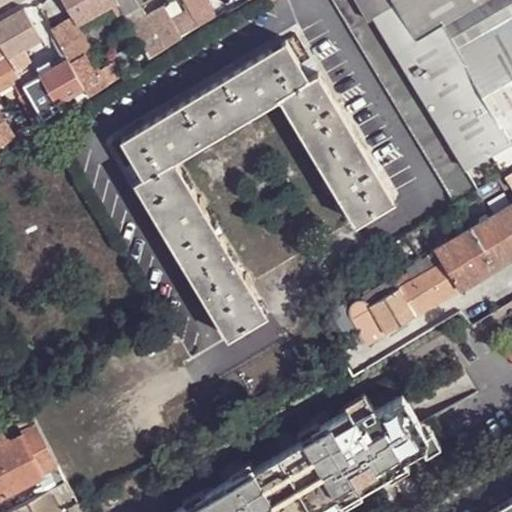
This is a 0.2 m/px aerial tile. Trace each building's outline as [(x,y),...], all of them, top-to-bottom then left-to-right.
[(109,4),(116,0),(64,0),(71,11),(77,22),(109,4)] [(118,0),(116,0),(109,4),(116,18),(125,13),(124,10),(118,0)] [(118,0),(124,10),(135,4),(132,0),(118,0)] [(187,0),(195,14),(200,22),(216,12),(209,0),(187,0)] [(209,0),(216,12),(225,7),(221,0),(209,0)] [(334,0),(456,200),(480,186),(467,164),(375,13),(369,17),(358,0),(334,0)] [(491,151),(511,138),(511,0),(358,0),(369,17),(375,13),(467,164),(491,151)] [(132,24),(143,17),(135,4),(124,10),(125,13),(132,24)] [(141,42),(148,55),(149,56),(184,36),(183,34),(178,25),(165,4),(143,17),(132,24),(141,42)] [(25,6),(0,19),(0,39),(10,57),(15,55),(20,64),(27,60),(19,46),(40,35),(25,6)] [(89,50),(92,48),(89,41),(85,34),(77,22),(71,11),(49,23),(68,57),(70,61),(84,53),(89,50)] [(200,22),(195,14),(178,25),(183,34),(200,22)] [(85,34),(89,41),(93,37),(90,31),(85,34)] [(356,218),(394,196),(317,67),(307,73),(285,35),(121,134),(143,172),(135,177),(228,334),(267,310),(250,281),(253,278),(248,270),(244,271),(205,205),(207,204),(202,194),(198,196),(174,156),(177,155),(178,158),(188,152),(187,148),(271,97),(273,100),(279,97),(277,93),(280,92),(295,118),(292,120),(298,130),(301,128),(333,181),(331,183),(337,195),(340,192),(356,218)] [(0,86),(9,81),(20,75),(10,57),(0,39),(0,86)] [(129,49),(137,63),(148,55),(141,42),(129,49)] [(92,68),(97,65),(89,50),(84,53),(92,68)] [(78,75),(92,68),(84,53),(70,61),(78,75)] [(48,85),(42,72),(29,79),(20,64),(15,55),(10,57),(20,75),(31,95),(48,85)] [(59,99),(83,84),(78,75),(70,61),(68,57),(42,72),(48,85),(57,100),(59,99)] [(108,83),(121,74),(114,61),(99,69),(108,83)] [(90,96),(108,83),(99,69),(97,65),(92,68),(78,75),(83,84),(90,96)] [(20,75),(9,81),(16,93),(11,97),(14,101),(18,99),(22,106),(26,106),(35,101),(31,95),(20,75)] [(47,123),(67,112),(59,99),(57,100),(48,85),(31,95),(35,101),(47,123)] [(39,129),(47,125),(46,124),(47,123),(35,101),(26,106),(36,124),(39,129)] [(0,141),(14,134),(0,109),(0,141)] [(24,139),(35,132),(32,127),(30,124),(19,130),(24,139)] [(511,138),(491,151),(504,173),(506,172),(511,167),(511,138)] [(505,185),(511,181),(506,172),(504,173),(499,176),(505,185)] [(459,286),(511,254),(511,200),(435,246),(442,259),(459,286)] [(394,275),(361,295),(359,297),(355,303),(355,310),(372,338),(386,329),(455,288),(438,261),(433,252),(407,267),(409,271),(396,278),(394,275)] [(455,288),(459,286),(442,259),(438,261),(455,288)] [(23,392),(28,390),(23,380),(18,382),(23,392)] [(241,468),(168,511),(307,511),(345,490),(349,497),(397,469),(394,464),(424,446),(427,437),(402,393),(376,409),(370,399),(359,405),(357,400),(309,428),(311,433),(301,439),(254,467),(244,473),(241,468)] [(11,408),(26,400),(26,398),(25,397),(9,404),(11,408)] [(16,418),(30,410),(32,410),(26,400),(11,408),(16,418)] [(46,470),(58,464),(30,410),(16,418),(15,419),(23,433),(42,472),(46,470)] [(0,427),(0,445),(9,441),(1,427),(0,427)] [(42,472),(23,433),(9,441),(0,445),(0,494),(36,476),(43,473),(42,472)] [(53,483),(65,477),(58,464),(46,470),(53,483)] [(53,483),(46,470),(42,472),(43,473),(36,476),(40,483),(33,488),(35,493),(45,487),(53,483)] [(52,500),(71,491),(65,477),(53,483),(45,487),(52,500)] [(58,511),(52,500),(45,487),(35,493),(6,509),(7,511),(58,511)] [(307,511),(322,511),(349,497),(345,490),(307,511)] [(511,511),(511,493),(480,511),(511,511)] [(82,511),(78,503),(77,501),(67,505),(70,511),(82,511)]
